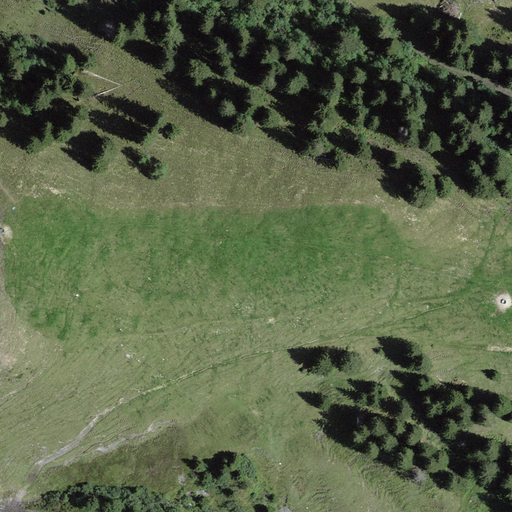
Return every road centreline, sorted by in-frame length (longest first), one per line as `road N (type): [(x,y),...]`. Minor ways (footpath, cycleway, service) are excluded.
road 1 (track): [(0,187),(39,231),(99,220),(305,235),(471,280),(511,283)]
road 2 (track): [(511,95),(458,74),(344,0)]
